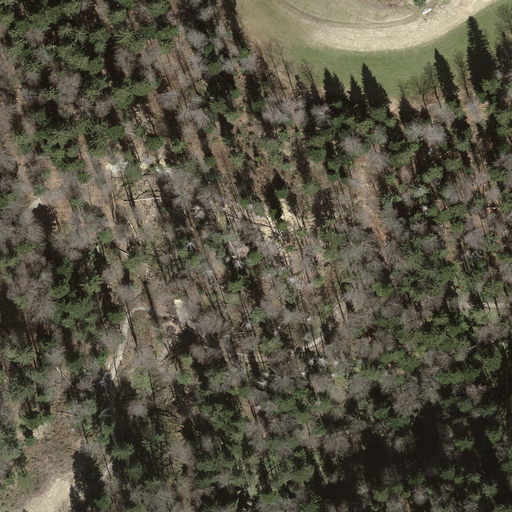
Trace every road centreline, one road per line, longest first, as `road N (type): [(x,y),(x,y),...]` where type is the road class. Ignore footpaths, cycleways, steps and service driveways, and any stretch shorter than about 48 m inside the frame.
road 1 (track): [(69,511),(115,452),(107,390),(124,321),(139,307),(192,324),(245,361),(308,347),(363,281),(380,274),(419,303),(511,306)]
road 2 (track): [(284,0),(309,16),(352,24),(393,21),(432,0)]
